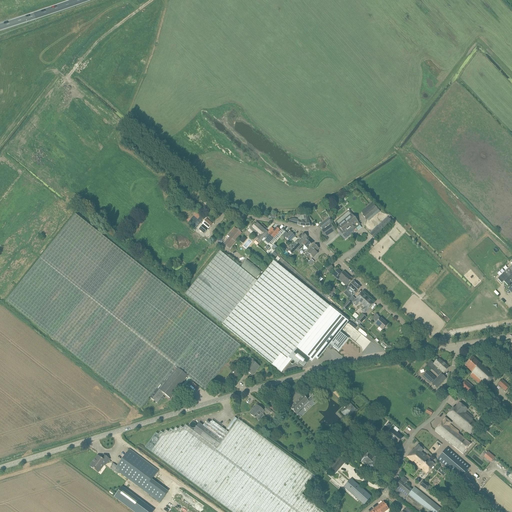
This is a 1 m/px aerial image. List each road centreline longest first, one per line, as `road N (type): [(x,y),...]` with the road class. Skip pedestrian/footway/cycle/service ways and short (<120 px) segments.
road 1 (tertiary): [(0,467),(314,371),(429,349)]
road 2 (motorway): [(0,215),(74,122),(119,0)]
road 3 (residential): [(429,349),(305,230),(245,216)]
road 4 (unclassified): [(365,511),(388,487),(412,435),(443,403),(454,345)]
